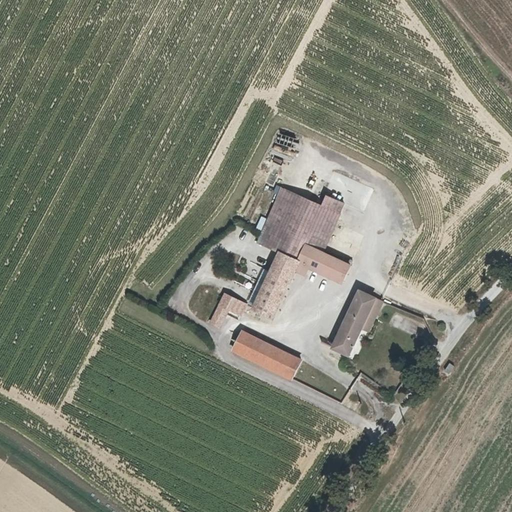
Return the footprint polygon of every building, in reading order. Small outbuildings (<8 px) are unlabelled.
[(325,204),(281,185),(255,242),(275,251),(296,260),(304,244),(322,252),(340,211),(325,204)] [(325,204),(340,211),(344,202),(329,195),(325,204)] [(304,244),(296,260),(306,264),(341,281),(348,264),(322,252),(304,244)] [(296,260),(275,251),(250,307),(269,317),(296,260)] [(293,268),(303,272),(306,264),(296,260),(293,268)] [(358,287),(330,344),(344,351),(348,353),(361,325),(375,296),(375,295),(358,287)] [(226,309),(232,298),(221,292),(206,322),(215,326),(224,308),(226,309)] [(361,325),(368,328),(382,299),(375,296),(361,325)] [(240,329),(230,348),(288,377),(297,358),(240,329)] [(454,361),(450,359),(446,364),(444,366),(449,369),(454,361)]
